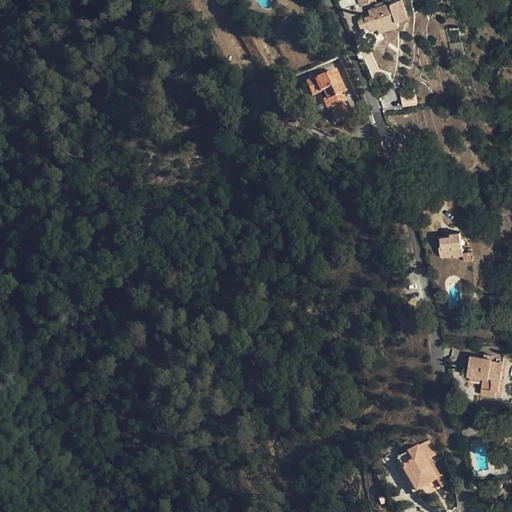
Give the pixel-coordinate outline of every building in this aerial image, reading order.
[(371,30),(379,27),(398,20),(410,16),(404,0),(395,0),(391,2),(378,6),(370,9),(372,14),(358,19),(362,29),(369,26),(371,30)] [(398,20),(379,27),(380,32),(399,24),(398,20)] [(337,85),(341,83),(335,70),(300,85),(306,98),(323,91),(326,98),(323,100),(328,111),(330,110),(336,122),(351,115),(342,94),(341,95),(337,85)] [(400,91),(401,107),(416,105),(415,90),(400,91)] [(438,237),(441,255),(454,253),(454,255),(464,254),(463,251),(461,231),(451,232),(451,235),(438,237)] [(492,360),(492,358),(484,357),(470,355),(467,374),(484,377),(483,381),(481,393),(496,395),(497,390),(499,390),(504,362),(492,360)] [(414,463),(403,469),(416,492),(437,480),(427,463),(438,456),(430,442),(409,454),(414,463)] [(409,454),(397,461),(403,469),(414,463),(409,454)]
